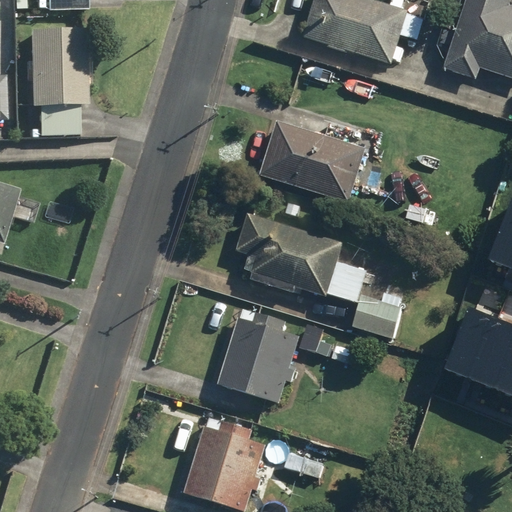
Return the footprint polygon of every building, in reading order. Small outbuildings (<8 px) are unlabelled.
[(410,50),(403,48),(406,38),(421,43),(429,17),(413,12),(370,0),(316,0),(305,41),(397,68),(399,60),(406,62),(410,50)] [(511,78),(511,9),(511,10),(511,9),(511,0),(464,0),(446,71),(482,80),(485,71),(511,78)] [(91,33),(31,32),(30,107),(91,108),(91,33)] [(369,148),(279,120),(261,177),(352,205),(369,148)] [(0,245),(5,247),(21,189),(0,182),(0,245)] [(373,270),(347,263),(352,244),(251,215),(240,254),(249,257),(243,280),(300,296),(301,291),(336,301),(337,296),(364,303),(373,270)] [(511,227),(505,224),(484,275),(511,287),(511,227)] [(405,314),(363,306),(358,333),(400,340),(405,314)] [(286,405),(305,337),(292,333),(294,326),(243,312),(223,387),(286,405)] [(511,336),(475,321),(454,373),(511,396),(511,336)] [(225,421),(222,434),(207,430),(190,498),(244,511),(253,511),(270,446),(257,443),(260,430),(225,421)] [(329,461),(292,455),(289,475),(326,481),(329,461)]
